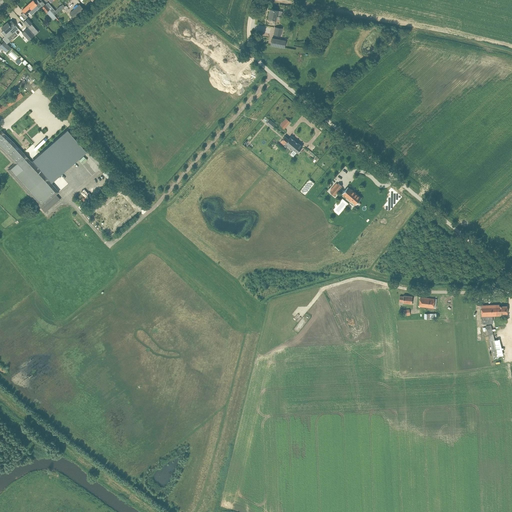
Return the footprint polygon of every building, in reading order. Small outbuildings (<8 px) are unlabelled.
[(33,0),(27,5),(34,12),(42,5),(39,2),(37,0),(36,0),(35,2),(33,0)] [(45,5),(50,11),(51,12),(54,15),(59,11),(57,9),(55,11),(53,9),(48,2),(45,5)] [(74,19),(85,10),(80,4),(69,13),(74,19)] [(31,15),(34,12),(27,5),(22,10),(23,12),(21,14),(23,16),(25,19),(28,17),(26,15),(29,12),(31,15)] [(45,5),(42,8),(47,12),(48,14),(51,12),(50,11),(45,5)] [(282,11),(275,10),(270,9),(268,19),(276,20),(277,14),(281,15),(282,11)] [(32,23),(28,18),(24,22),(28,27),(30,25),(31,26),(33,25),(32,24),(32,23)] [(2,32),(1,32),(5,37),(3,38),(7,43),(10,40),(8,38),(18,29),(16,25),(12,20),(9,23),(8,23),(8,22),(1,28),(2,28),(4,30),(2,32)] [(27,28),(22,33),(28,40),(34,35),(27,28)] [(284,48),(285,41),(272,38),(270,45),(284,48)] [(6,52),(10,47),(4,42),(0,46),(6,52)] [(9,54),(15,60),(19,56),(12,50),(9,54)] [(8,102),(0,107),(0,112),(10,106),(8,102)] [(286,117),(280,125),(286,129),(292,121),(286,117)] [(271,119),(268,123),(273,128),(277,124),(271,119)] [(0,148),(4,152),(14,163),(16,165),(9,171),(13,176),(41,208),(45,212),(60,199),(56,194),(59,192),(51,182),(32,162),(14,142),(6,135),(0,129),(0,148)] [(33,162),(32,162),(51,182),(52,182),(59,176),(87,151),(74,137),(72,134),(68,130),(40,154),(33,161),(33,162)] [(285,136),(281,140),(282,141),(283,139),(286,142),(285,143),(293,150),(293,149),(297,153),(302,147),(298,143),(290,137),(288,139),(285,136)] [(108,174),(92,188),(97,194),(113,179),(108,174)] [(332,191),(330,193),(334,196),(342,186),(338,183),(337,184),(336,186),(335,185),(330,190),(332,191)] [(351,190),(348,187),(342,193),(351,201),(355,204),(361,198),(351,190)] [(419,306),(433,308),(434,299),(420,297),(419,306)] [(499,305),(481,305),(481,324),(493,324),(493,315),(499,315),(499,313),(507,313),(507,306),(499,306),(499,305)] [(484,331),(488,330),(494,359),(500,358),(499,356),(504,355),(501,339),(495,340),(492,325),(483,327),(484,331)]
